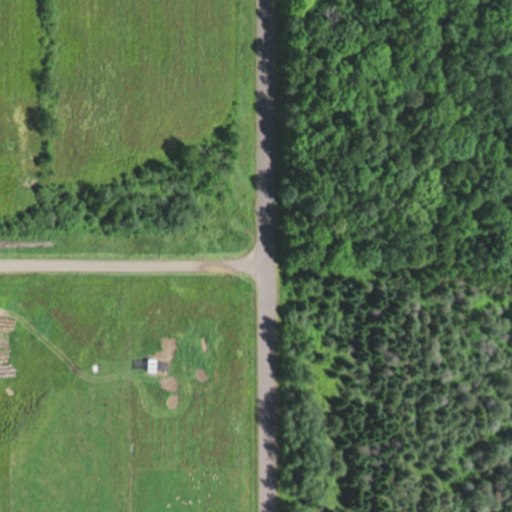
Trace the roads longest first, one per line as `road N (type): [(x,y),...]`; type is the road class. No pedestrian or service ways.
road 1 (residential): [(256,511),(260,0)]
road 2 (residential): [(260,41),(0,41)]
